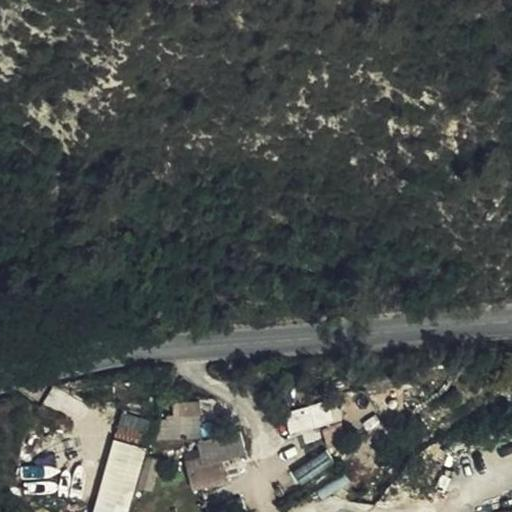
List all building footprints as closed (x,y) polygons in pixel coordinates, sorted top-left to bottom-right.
[(0,290),(16,284),(19,282),(12,266),(3,270),(0,271),(0,290)] [(43,322),(60,320),(59,309),(42,310),(43,322)] [(176,414),(163,413),(161,431),(201,435),(205,400),(177,397),(176,414)] [(295,432),(336,418),(328,397),(288,411),(295,432)] [(225,456),(248,451),(245,435),(186,445),(193,487),(229,480),(225,456)] [(145,474),(150,453),(115,444),(102,489),(137,499),(145,474)]
